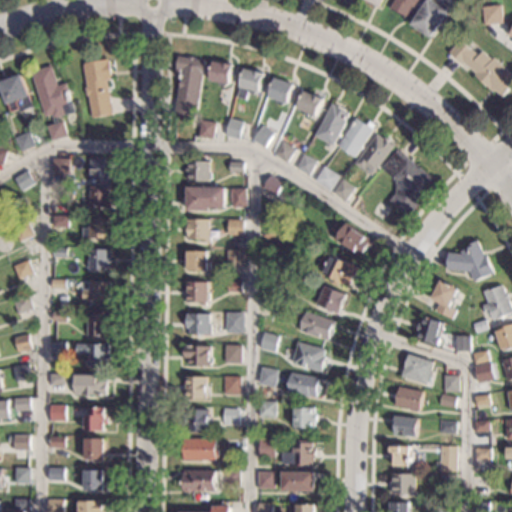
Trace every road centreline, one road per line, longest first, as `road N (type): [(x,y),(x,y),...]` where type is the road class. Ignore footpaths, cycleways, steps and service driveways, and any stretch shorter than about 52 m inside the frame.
road 1 (residential): [(491,166),(437,111),(372,64),(298,29),(205,6),(154,3),(94,5),(0,28)]
road 2 (residential): [(143,511),(154,0)]
road 3 (residential): [(356,511),(360,389),(372,335),(410,253),(491,166)]
